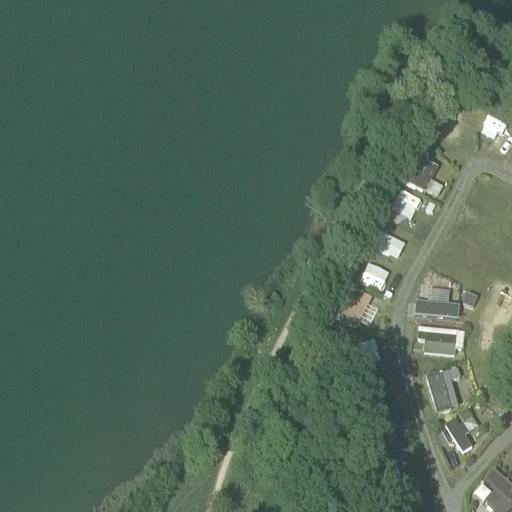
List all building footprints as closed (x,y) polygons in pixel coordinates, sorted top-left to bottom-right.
[(435,184),(442,168),(419,159),(408,185),(441,198),(445,188),(435,184)] [(405,192),(393,212),(412,223),(424,203),(405,192)] [(400,262),(408,246),(388,235),(380,251),(400,262)] [(366,263),(359,279),(377,288),(385,271),(366,263)] [(463,306),(453,305),(453,292),(432,292),(432,303),(420,303),(419,318),(462,320),(463,306)] [(371,331),(381,305),(356,296),(346,322),(371,331)] [(467,356),(467,331),(421,331),(421,342),(427,342),(427,355),(467,356)] [(355,348),(360,367),(383,362),(378,342),(355,348)] [(461,369),(428,378),(438,416),(461,410),(454,382),(464,379),(461,369)] [(476,446),(467,439),(476,429),(460,415),(447,432),(471,452),(476,446)] [(511,511),(511,483),(497,470),(486,483),(497,492),(486,504),(494,511),(511,511)]
